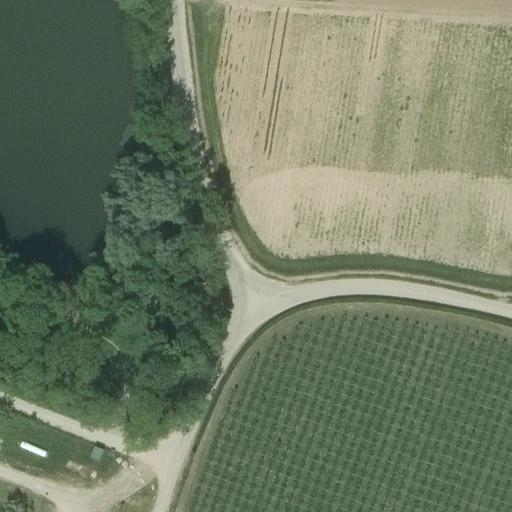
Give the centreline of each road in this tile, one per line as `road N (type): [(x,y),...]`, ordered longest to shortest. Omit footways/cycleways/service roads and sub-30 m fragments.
road 1 (unclassified): [(260,310),(221,249),(194,174),(170,0)]
road 2 (unclassified): [(260,310),(293,295),(392,288),(511,315)]
road 3 (unclassified): [(159,511),(203,386),(260,310)]
road 4 (track): [(0,399),(174,466)]
